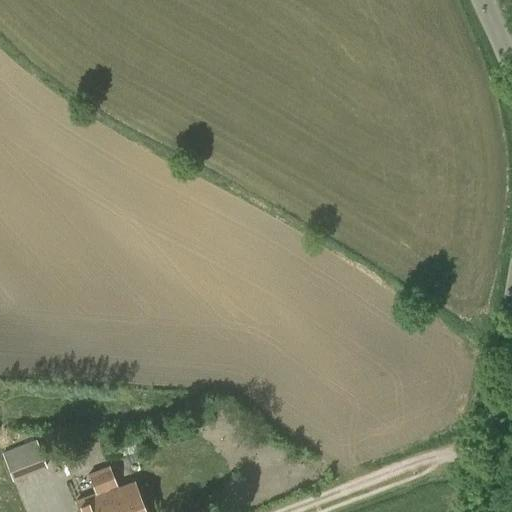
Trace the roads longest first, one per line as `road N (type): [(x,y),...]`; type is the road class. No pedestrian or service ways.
road 1 (track): [(494,434),(289,511)]
road 2 (tertiary): [(480,511),(511,331)]
